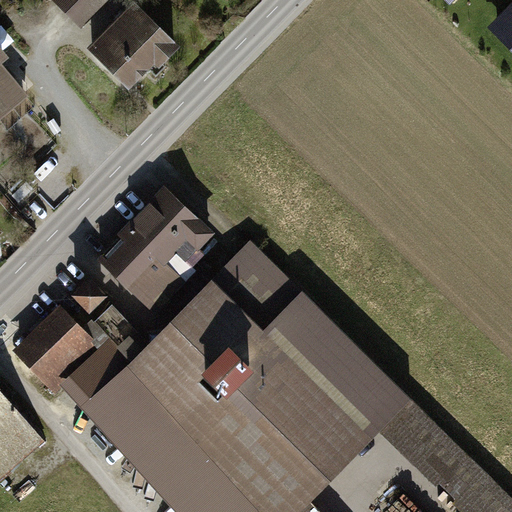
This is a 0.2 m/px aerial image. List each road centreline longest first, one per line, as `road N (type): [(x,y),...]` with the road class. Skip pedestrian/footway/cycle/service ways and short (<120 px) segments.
road 1 (secondary): [(0,289),(285,0)]
road 2 (residential): [(0,360),(136,511)]
